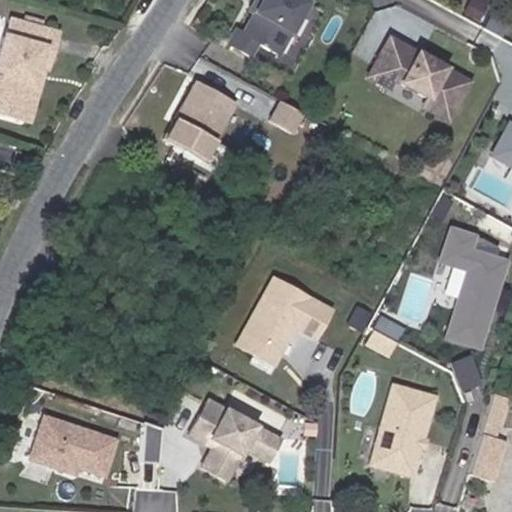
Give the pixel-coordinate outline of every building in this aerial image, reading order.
[(277,52),(306,1),(304,0),(258,0),(253,10),(242,31),(235,27),(227,41),(249,53),(256,40),(277,52)] [(252,0),(249,7),(253,10),(258,0),(252,0)] [(3,36),(0,35),(0,113),(14,117),(22,84),(29,85),(34,65),(40,66),(44,49),(50,50),(54,33),(43,31),(46,22),(32,18),(29,27),(25,25),(17,23),(13,38),(3,36)] [(3,20),(0,33),(0,35),(3,36),(13,38),(17,23),(3,20)] [(387,36),(365,75),(387,87),(392,78),(425,96),(420,105),(446,119),(467,81),(450,71),(447,75),(441,71),(443,67),(387,36)] [(45,67),(50,50),(44,49),(40,66),(45,67)] [(25,119),(40,66),(34,65),(29,85),(22,84),(14,117),(25,119)] [(231,99),(191,76),(159,131),(198,154),(231,99)] [(298,111),(276,97),(265,116),(287,129),(298,111)] [(511,127),(508,125),(496,145),(511,153),(511,156),(507,164),(511,167),(511,127)] [(507,164),(511,156),(511,153),(496,145),(491,155),(507,164)] [(467,272),(445,338),(477,349),(506,264),(497,261),(501,250),(486,243),(451,231),(440,263),(467,272)] [(450,268),(436,302),(446,306),(459,271),(450,268)] [(310,337),(326,309),(267,276),(231,343),(250,354),(257,342),(274,351),(289,325),(310,337)] [(376,315),(369,329),(391,341),(399,327),(376,315)] [(369,329),(361,343),(383,355),(391,341),(369,329)] [(250,354),(268,363),(274,351),(257,342),(250,354)] [(364,462),(406,475),(430,396),(388,384),(364,462)] [(261,460),(274,438),(201,397),(182,432),(205,445),(194,465),(219,479),(237,446),(261,460)] [(475,438),(462,475),(486,484),(499,446),(487,442),(501,401),(489,397),(475,438)] [(109,437),(37,413),(23,455),(63,469),(65,462),(97,472),(109,437)] [(154,460),(156,425),(137,419),(134,459),(154,460)]
